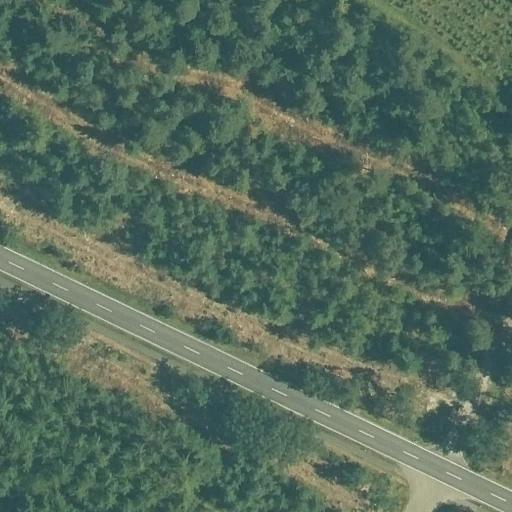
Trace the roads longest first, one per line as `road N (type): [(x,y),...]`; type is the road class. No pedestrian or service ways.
road 1 (secondary): [(442,472),(0,260)]
road 2 (track): [(511,326),(442,472)]
